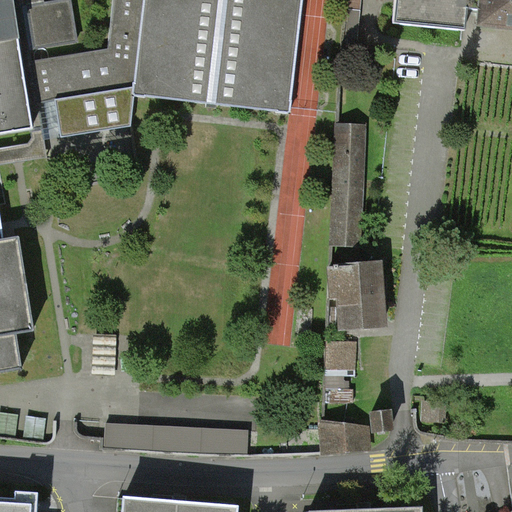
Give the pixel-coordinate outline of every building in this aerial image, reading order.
[(10,0),(0,0),(0,134),(31,129),(10,0)] [(24,0),(34,52),(79,44),(71,0),(66,0),(44,3),(44,0),(112,0),(107,49),(32,61),(45,143),(131,127),(130,98),(141,0),(24,0)] [(300,0),(141,0),(130,98),(287,117),(300,0)] [(464,12),(476,13),(474,31),(511,35),(511,0),(393,0),(391,27),(464,34),(464,12)] [(355,246),(360,127),(345,127),(343,169),(338,168),(337,194),(335,194),(333,245),(355,246)] [(0,372),(21,369),(16,335),(33,331),(17,238),(2,240),(0,222),(0,372)] [(378,266),(328,269),(330,292),(337,291),(340,327),(382,324),(378,266)] [(351,369),(352,343),(325,343),(323,369),(351,369)] [(352,390),(326,390),(326,403),(352,403),(352,390)] [(443,404),(426,404),(426,420),(442,421),(443,404)] [(388,413),(370,414),(371,432),(389,430),(388,413)] [(365,428),(321,422),(323,454),(366,451),(365,428)] [(45,511),(46,502),(0,498),(0,511),(45,511)] [(177,504),(118,499),(117,511),(234,511),(235,508),(177,504)]
